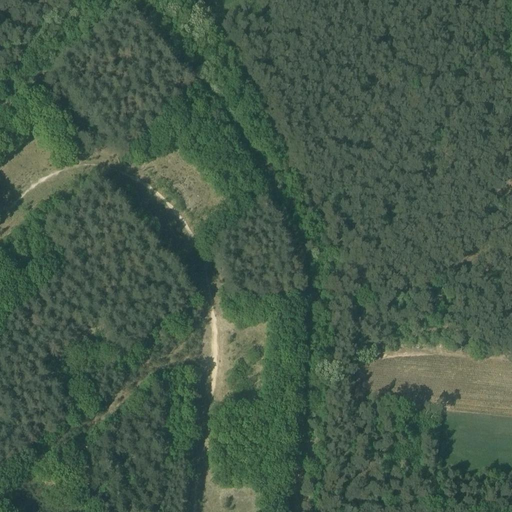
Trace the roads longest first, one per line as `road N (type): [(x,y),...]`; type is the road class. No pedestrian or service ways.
road 1 (track): [(337,511),(355,300),(460,0)]
road 2 (track): [(0,223),(62,167),(98,165),(143,180),(183,223),(212,309),(196,511)]
